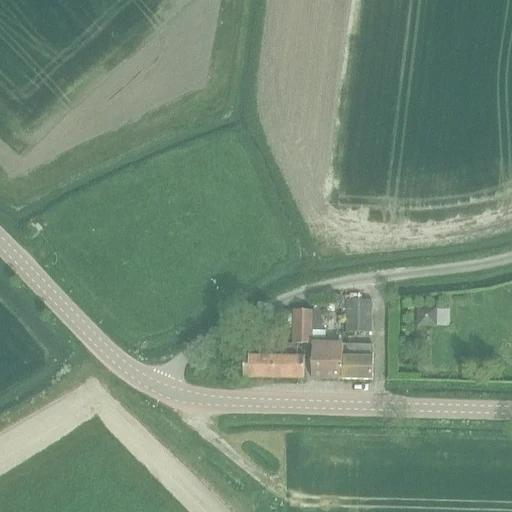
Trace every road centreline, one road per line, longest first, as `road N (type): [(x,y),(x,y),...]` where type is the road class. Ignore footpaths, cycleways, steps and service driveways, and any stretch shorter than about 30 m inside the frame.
road 1 (unclassified): [(160,388),(186,355),(284,295),(511,260)]
road 2 (unclassified): [(511,409),(220,401),(160,388)]
road 3 (unclassified): [(160,388),(116,361),(0,242)]
